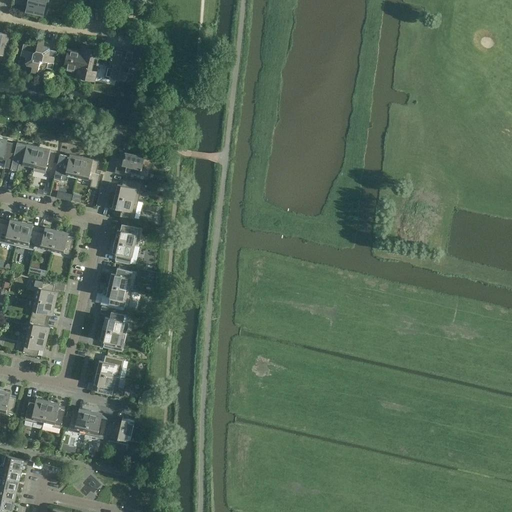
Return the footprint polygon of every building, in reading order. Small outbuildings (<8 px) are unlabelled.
[(49,4),(46,3),(30,0),(13,0),(14,2),(27,5),(25,12),(46,17),(49,4)] [(15,36),(0,32),(0,54),(10,57),(15,36)] [(43,46),(45,40),(38,39),(37,44),(31,43),(31,44),(29,45),(23,44),(20,56),(26,57),(25,63),(26,65),(32,67),(31,72),(43,75),(44,69),(46,68),(47,68),(48,62),(54,63),(56,51),(51,50),(49,47),(43,46)] [(145,61),(148,51),(149,45),(137,42),(134,53),(114,48),(113,48),(109,67),(117,69),(115,78),(126,81),(128,71),(135,73),(136,74),(139,60),(145,61)] [(97,72),(99,65),(98,64),(102,51),(83,47),(84,47),(83,47),(82,52),(68,49),(64,67),(64,66),(64,67),(78,70),(76,77),(77,77),(94,81),(95,81),(97,72)] [(14,141),(0,137),(0,162),(5,164),(4,167),(11,168),(15,153),(11,152),(14,141)] [(34,166),(39,147),(21,142),(18,154),(15,153),(11,168),(18,170),(19,163),(34,166)] [(39,147),(34,166),(33,170),(48,174),(47,176),(54,178),(57,163),(54,162),(56,151),(39,147)] [(138,155),(139,151),(130,149),(129,153),(125,152),(123,160),(122,164),(127,165),(125,171),(144,176),(148,157),(138,155)] [(77,176),(82,156),(64,152),(63,154),(60,153),(58,161),(57,163),(54,178),(61,180),(62,173),(77,176)] [(99,161),(82,156),(77,176),(92,180),(90,186),(97,188),(101,173),(97,172),(99,161)] [(117,184),(115,195),(138,201),(142,183),(123,179),(122,185),(117,184)] [(71,201),(73,194),(58,190),(56,197),(57,197),(65,199),(71,201)] [(134,219),(138,201),(115,195),(112,207),(117,208),(115,214),(134,219)] [(0,241),(16,245),(22,222),(10,219),(9,224),(3,222),(0,234),(0,241)] [(34,249),(35,246),(38,230),(32,229),(33,224),(22,222),(16,245),(34,249)] [(117,229),(115,240),(134,245),(138,246),(142,228),(123,224),(122,230),(117,229)] [(52,250),(57,230),(45,227),(44,232),(38,230),(35,246),(52,250)] [(68,233),(57,230),(52,250),(70,254),(73,239),(67,237),(68,233)] [(130,263),(134,245),(115,240),(112,252),(117,253),(115,259),(130,263)] [(111,273),(108,284),(128,289),(132,290),(136,272),(117,267),(116,274),(111,273)] [(34,288),(37,289),(35,298),(55,303),(58,291),(53,290),(55,284),(39,280),(39,281),(36,280),(34,288)] [(128,308),(132,290),(128,289),(108,284),(106,296),(110,297),(109,303),(128,308)] [(52,315),(55,303),(35,298),(31,316),(46,319),(48,314),(52,315)] [(105,316),(102,328),(126,333),(130,316),(126,315),(127,314),(124,314),(111,311),(110,317),(105,316)] [(45,325),(46,319),(31,316),(27,333),(47,338),(50,326),(45,325)] [(122,351),(126,334),(126,333),(102,328),(100,340),(104,341),(103,347),(122,351)] [(44,350),(47,338),(27,333),(23,351),(38,355),(40,349),(44,350)] [(99,360),(96,372),(120,377),(124,359),(105,355),(104,361),(99,360)] [(116,395),(120,377),(96,372),(94,383),(98,385),(97,391),(116,395)] [(11,392),(0,389),(0,410),(12,413),(16,398),(10,397),(11,392)] [(42,424),(48,401),(36,398),(35,402),(29,401),(25,420),(42,424)] [(60,403),(48,401),(42,424),(60,428),(65,409),(59,408),(60,403)] [(85,434),(91,410),(79,408),(78,412),(72,411),(67,430),(85,434)] [(102,413),(91,410),(85,434),(103,438),(108,419),(101,418),(102,413)] [(129,444),(133,426),(134,421),(126,419),(125,421),(122,420),(121,422),(115,421),(110,440),(129,444)] [(6,455),(3,466),(22,470),(24,459),(6,455)] [(19,480),(22,470),(3,466),(1,476),(19,480)] [(19,480),(1,476),(0,475),(0,485),(17,490),(19,480)] [(0,496),(15,500),(17,490),(0,485),(0,496)] [(0,507),(12,510),(15,500),(0,496),(0,507)]
